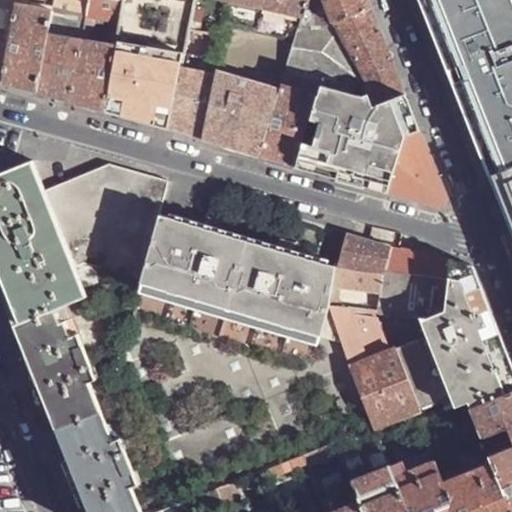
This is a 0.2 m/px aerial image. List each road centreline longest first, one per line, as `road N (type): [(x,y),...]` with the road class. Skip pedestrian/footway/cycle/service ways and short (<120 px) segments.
road 1 (residential): [(0,111),(495,247)]
road 2 (residential): [(495,247),(396,0)]
